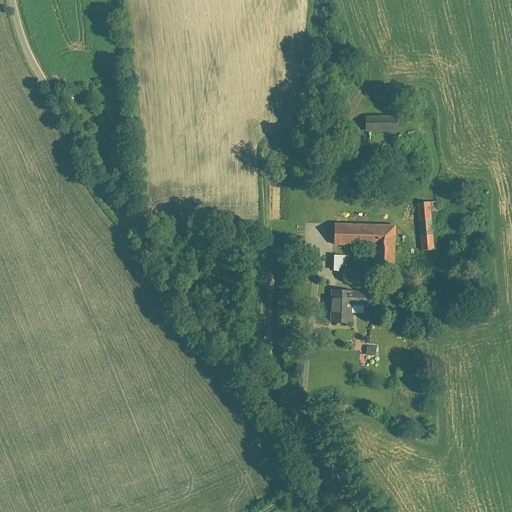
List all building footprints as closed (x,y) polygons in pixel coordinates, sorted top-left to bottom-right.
[(364,116),(364,133),(397,133),(397,116),(364,116)] [(430,204),(414,204),(416,248),(431,247),(430,204)] [(370,275),(389,275),(390,227),(334,226),(333,247),(370,247),(370,275)] [(346,271),(346,254),(332,254),(332,270),(346,271)] [(362,300),(352,300),(352,290),(329,291),(329,329),(353,329),(353,317),(363,316),(362,300)] [(365,345),(365,355),(376,355),(375,345),(365,345)]
